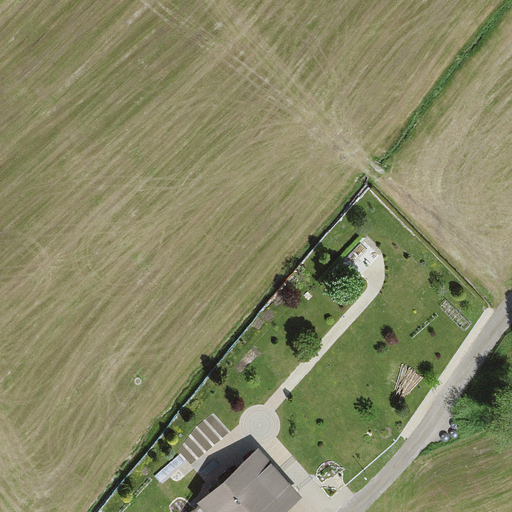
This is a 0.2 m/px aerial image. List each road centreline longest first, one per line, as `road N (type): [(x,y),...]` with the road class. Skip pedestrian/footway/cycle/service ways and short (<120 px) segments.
road 1 (unclassified): [(350,511),(423,432),(511,307)]
road 2 (track): [(336,136),(510,308)]
